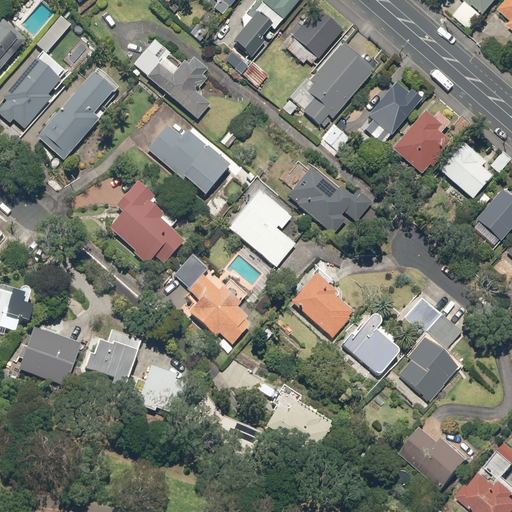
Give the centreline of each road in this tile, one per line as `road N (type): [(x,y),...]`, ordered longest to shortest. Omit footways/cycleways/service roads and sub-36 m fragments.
road 1 (primary): [(511,112),(382,0)]
road 2 (residential): [(511,334),(401,243)]
